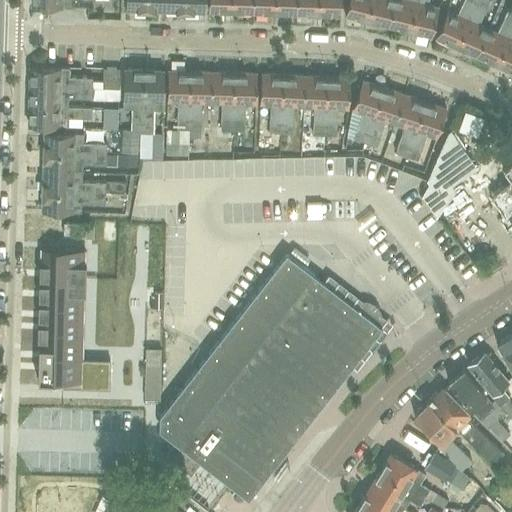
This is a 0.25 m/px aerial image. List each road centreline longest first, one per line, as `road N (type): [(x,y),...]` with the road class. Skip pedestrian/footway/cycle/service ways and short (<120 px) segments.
road 1 (residential): [(511,102),(360,46),(0,28)]
road 2 (unclassified): [(298,498),(408,370),(511,297)]
